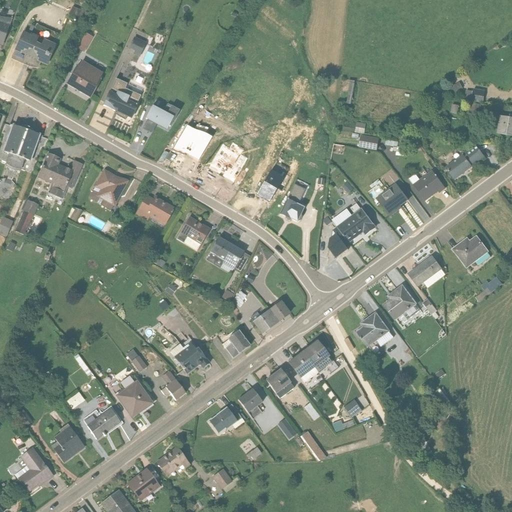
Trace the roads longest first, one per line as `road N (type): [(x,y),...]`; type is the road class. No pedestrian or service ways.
road 1 (residential): [(0,84),(261,232),(324,310)]
road 2 (tertiary): [(50,511),(324,310)]
road 3 (unclassified): [(324,310),(397,445),(433,483),(477,511)]
road 4 (tertiary): [(324,310),(511,168)]
